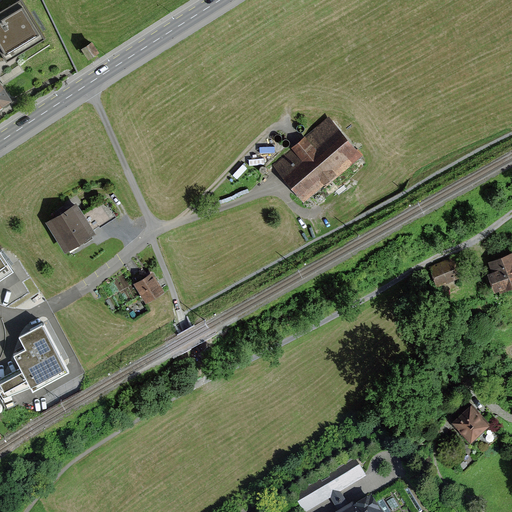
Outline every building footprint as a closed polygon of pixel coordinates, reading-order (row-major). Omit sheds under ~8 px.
[(21,0),(18,0),(0,11),(0,43),(8,57),(43,36),(21,0)] [(95,40),(83,49),(90,59),(102,50),(95,40)] [(0,108),(15,98),(0,76),(0,108)] [(327,118),(272,165),(303,202),(358,155),(327,118)] [(82,200),(49,220),(68,252),(101,232),(82,200)] [(497,295),(511,288),(511,253),(486,263),(490,272),(483,274),(490,292),(495,290),(497,295)] [(0,275),(10,270),(0,254),(0,275)] [(460,275),(453,257),(427,267),(433,285),(460,275)] [(152,273),(136,283),(147,299),(162,290),(152,273)] [(25,345),(13,352),(20,365),(0,375),(0,389),(3,396),(30,384),(33,389),(69,369),(42,320),(18,333),(25,345)] [(492,426),(473,404),(453,422),(472,443),(492,426)] [(298,500),(360,464),(357,459),(295,495),(298,500)] [(374,511),(370,503),(353,511),(374,511)]
